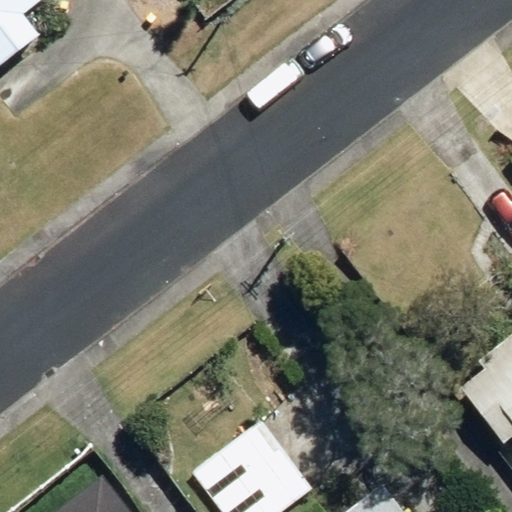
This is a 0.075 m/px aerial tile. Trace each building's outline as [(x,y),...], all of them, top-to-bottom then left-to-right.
[(0,0),(0,81),(0,82),(41,50),(26,32),(53,12),(43,0),(0,0)] [(511,345),(449,396),(497,455),(511,442),(511,345)] [(190,476),(218,511),(282,511),(300,498),(247,431),(190,476)] [(122,511),(99,481),(58,511),(122,511)] [(395,511),(379,491),(351,511),(395,511)]
